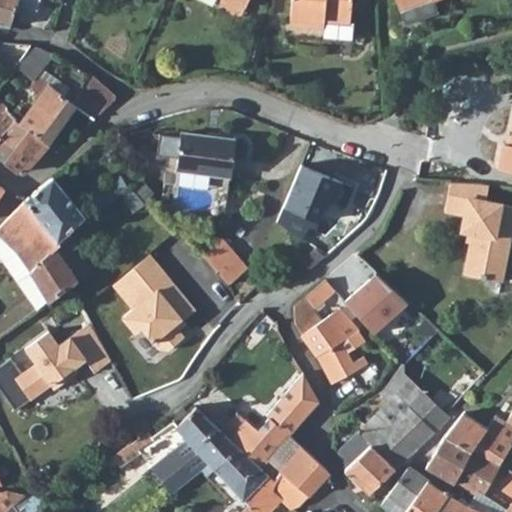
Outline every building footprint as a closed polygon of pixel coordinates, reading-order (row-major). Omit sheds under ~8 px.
[(0,0),(0,23),(11,27),(18,5),(19,0),(0,0)] [(19,0),(18,5),(37,9),(40,0),(19,0)] [(291,0),(289,23),(324,26),(324,19),(351,20),(352,0),(291,0)] [(22,61),(17,69),(33,80),(53,52),(35,46),(32,45),(22,61)] [(91,74),(83,86),(105,110),(114,101),(115,95),(91,74)] [(17,92),(5,109),(16,122),(20,125),(21,124),(29,129),(48,144),(75,107),(71,103),(48,86),(34,104),(17,92)] [(73,102),(71,103),(75,107),(95,120),(105,110),(83,86),(73,102)] [(0,105),(0,138),(10,145),(14,149),(29,129),(21,124),(20,125),(16,122),(5,109),(0,105)] [(8,157),(4,163),(13,169),(17,171),(23,171),(27,170),(48,144),(29,129),(14,149),(8,157)] [(180,133),(176,170),(232,177),(236,140),(180,133)] [(511,143),(507,143),(501,167),(511,169),(511,143)] [(4,153),(0,157),(0,159),(4,163),(8,157),(4,153)] [(27,199),(25,200),(58,239),(59,239),(86,217),(83,214),(53,176),(38,189),(27,199)] [(480,180),(447,178),(441,208),(465,213),(461,230),(474,232),(466,273),(503,280),(511,229),(511,204),(486,199),(489,182),(480,180)] [(95,190),(102,202),(117,193),(109,181),(95,190)] [(2,232),(0,233),(0,236),(18,253),(34,275),(50,302),(68,289),(80,281),(56,249),(63,244),(59,239),(58,239),(25,200),(1,228),(2,232)] [(221,238),(200,256),(227,287),(248,269),(221,238)] [(196,309),(151,253),(114,283),(134,308),(123,316),(136,332),(142,327),(159,348),(169,349),(185,336),(175,324),(182,319),(183,320),(196,309)] [(346,300),(379,332),(410,300),(377,268),(346,300)] [(305,296),(312,306),(337,288),(328,276),(305,296)] [(50,302),(48,303),(61,323),(80,308),(68,289),(50,302)] [(297,326),(302,334),(322,319),(312,306),(305,296),(294,305),(297,326)] [(302,334),(314,357),(318,355),(347,338),(359,331),(341,307),(322,319),(302,334)] [(318,355),(314,357),(332,383),(367,362),(363,355),(353,361),(347,351),(365,340),(359,331),(347,338),(318,355)] [(403,366),(390,382),(395,386),(400,390),(412,377),(403,366)] [(251,504),(258,511),(270,511),(282,500),(292,509),(295,506),(303,502),(310,495),(280,467),(271,477),(260,466),(289,435),(300,424),(321,402),(320,400),(311,385),(305,374),(266,415),(268,417),(257,429),(237,410),(221,428),(230,437),(239,446),(218,468),(251,504)] [(395,386),(384,398),(388,403),(366,425),(369,428),(379,437),(371,445),(395,468),(434,430),(409,407),(424,391),(412,377),(400,390),(395,386)] [(424,391),(409,407),(434,430),(450,415),(447,412),(424,391)] [(142,451),(175,491),(204,468),(211,475),(218,468),(239,446),(230,437),(221,428),(197,405),(180,423),(175,420),(167,424),(152,435),(150,431),(110,458),(114,464),(119,461),(122,465),(142,451)] [(464,411),(446,436),(472,451),(499,466),(503,460),(511,446),(511,415),(507,423),(495,416),(487,429),(464,411)] [(361,428),(336,445),(341,463),(346,470),(371,445),(379,437),(369,428),(365,432),(361,428)] [(328,470),(289,435),(260,466),(271,477),(280,467),(310,495),(329,476),(330,472),(328,470)] [(472,451),(446,436),(445,435),(427,467),(455,482),(472,451)] [(371,445),(346,470),(371,494),(395,468),(371,445)] [(471,505),(466,511),(507,511),(511,506),(511,473),(499,466),(472,451),(455,482),(476,495),(471,505)] [(409,467),(382,505),(389,511),(435,511),(447,492),(409,467)] [(0,475),(0,490),(2,491),(9,492),(0,475)] [(0,511),(3,511),(13,504),(19,511),(38,511),(53,498),(42,497),(9,492),(2,491),(0,490),(0,511)] [(447,492),(435,511),(466,511),(471,505),(447,492)]
